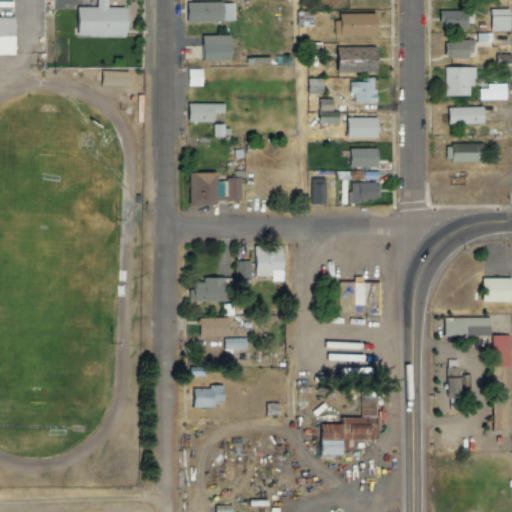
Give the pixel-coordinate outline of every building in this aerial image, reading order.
[(104,0),(105,5),(123,5),(123,34),(74,34),(74,5),(95,5),(95,0),(104,0)] [(184,1),(220,1),(220,19),(184,19),(184,1)] [(488,7),(506,7),(506,30),(488,30),(488,7)] [(436,9),(465,9),(465,28),(437,28),(436,9)] [(337,13),(373,13),(373,34),(337,34),(337,13)] [(0,16),(13,16),(13,53),(0,53),(0,16)] [(199,33),(228,34),(228,59),(199,59),(199,33)] [(445,39),(470,38),(470,57),(445,57),(445,39)] [(333,47),(373,47),(373,72),(333,72),(333,47)] [(492,52),(508,52),(508,64),(493,64),(492,52)] [(441,66),(471,66),(471,85),(465,85),(465,94),(441,94),(441,66)] [(184,67),(199,67),(199,86),(184,86),(184,67)] [(99,69),(128,70),(127,86),(98,85),(99,69)] [(303,78),(320,78),(320,92),(303,92),(303,78)] [(351,81),(372,81),(373,100),(351,101),(351,81)] [(502,82),(502,98),(476,98),(476,86),(484,86),(484,82),(502,82)] [(129,93),(140,93),(140,121),(129,121),(129,93)] [(185,102),(222,102),(221,111),(213,111),(213,121),(184,121),(185,102)] [(444,105),(479,105),(479,122),(444,122),(444,105)] [(315,111),(336,110),(336,121),(315,121),(315,111)] [(344,117),(375,118),(375,137),(344,137),(344,117)] [(221,122),(221,136),(211,136),(211,122),(221,122)] [(448,143),(481,143),(481,160),(448,160),(448,143)] [(347,148),(374,148),(374,164),(347,164),(347,148)] [(187,170),(214,171),(213,204),(186,203),(187,170)] [(224,177),(238,177),(238,200),(224,200),(224,177)] [(309,182),(322,181),(322,203),(310,203),(309,182)] [(348,183),(375,182),(375,196),(348,197),(348,183)] [(253,246),(280,246),(280,274),(253,274),(253,246)] [(234,259),(248,259),(247,278),(234,278),(234,259)] [(479,276),(509,275),(510,300),(480,300),(479,276)] [(191,300),(190,281),(202,281),(201,276),(221,276),(221,281),(222,299),(191,300)] [(336,279),(375,280),(375,311),(335,310),(336,279)] [(441,315),(486,315),(486,333),(441,333),(441,315)] [(197,317),(228,316),(228,334),(197,335),(197,317)] [(490,334),(506,333),(507,429),(491,429),(490,334)] [(221,338),(244,336),(244,346),(222,348),(221,338)] [(446,359),(455,359),(454,408),(445,408),(446,359)] [(203,377),(203,369),(190,368),(190,377),(203,377)] [(223,387),(192,388),(193,409),(215,408),(215,402),(224,402),(223,387)] [(357,388),(373,387),(374,413),(359,413),(357,388)] [(263,401),(276,401),(276,414),(263,414),(263,401)] [(319,422),(320,454),(342,454),(342,448),(351,448),(351,438),(368,438),(367,415),(339,416),(339,422),(319,422)] [(440,468),(475,468),(475,486),(441,487),(440,468)]
